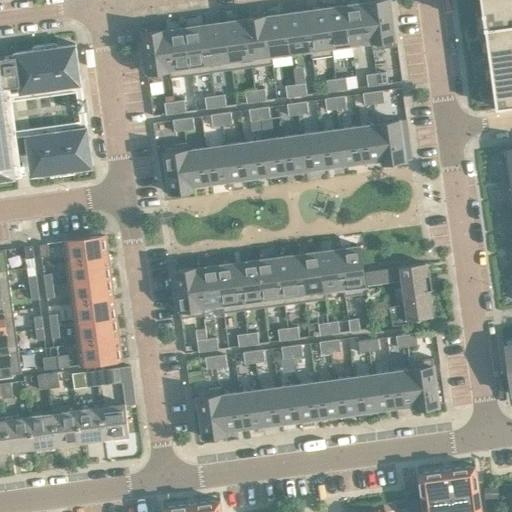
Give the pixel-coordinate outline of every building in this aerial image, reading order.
[(364,0),(365,1),(366,1),(372,43),(395,40),(389,0),(364,0)] [(511,0),(481,0),(496,107),(511,104),(511,0)] [(365,1),(345,4),(352,46),(372,43),(366,1),(365,1)] [(345,4),(326,7),(332,49),(352,46),(345,4)] [(326,7),(305,9),(311,52),(332,49),(326,7)] [(305,9),(285,12),(291,55),(311,52),(305,9)] [(285,12),(265,15),(271,57),(291,55),(285,12)] [(265,15),(245,18),(251,60),(271,57),(265,15)] [(245,18),(225,21),(231,63),(251,60),(245,18)] [(225,21),(204,23),(210,66),(231,63),(225,21)] [(204,23),(184,26),(190,69),(210,66),(204,23)] [(147,75),(170,72),(164,29),(165,29),(165,25),(141,28),(147,75)] [(190,69),(184,26),(165,29),(164,29),(170,72),(190,69)] [(0,177),(31,174),(31,175),(49,173),(49,177),(75,173),(74,169),(92,167),(75,44),(57,46),(57,42),(32,46),(32,49),(14,52),(15,54),(0,56),(0,177)] [(376,72),(377,84),(387,82),(386,71),(376,72)] [(377,84),(376,72),(366,74),(367,85),(377,84)] [(335,78),(337,89),(347,88),(345,77),(335,78)] [(327,91),(337,89),(335,78),(326,79),(327,91)] [(295,84),(297,95),(307,94),(305,82),(295,84)] [(288,96),(297,95),(295,84),(285,85),(287,97),(288,97),(288,96)] [(255,89),(256,101),(265,100),(266,99),(264,88),(255,89)] [(246,102),(256,101),(255,89),(245,91),(246,102)] [(382,90),(372,91),(374,103),(384,101),(382,90)] [(372,91),(362,93),(364,104),(374,103),(372,91)] [(216,106),(226,105),(224,94),(214,95),(216,106)] [(216,106),(214,95),(204,96),(206,108),(216,106)] [(346,107),(344,95),(334,97),(336,108),(346,107)] [(334,97),(324,98),(326,109),(336,108),(334,97)] [(174,101),(175,112),(185,111),(184,99),(174,101)] [(165,113),(175,112),(174,101),(164,102),(165,113)] [(296,102),(298,113),(308,112),(306,101),(296,102)] [(296,102),(287,103),(288,115),(298,113),(296,102)] [(268,106),(258,107),(260,119),(270,117),(268,106)] [(258,107),(248,109),(250,120),(260,119),(258,107)] [(220,113),(222,124),(232,123),(230,111),(220,113)] [(212,125),(222,124),(220,113),(210,114),(212,125)] [(194,128),(192,117),(182,118),(184,129),(194,128)] [(182,118),(172,119),(174,131),(184,129),(182,118)] [(385,167),(408,164),(402,118),(379,121),(385,167)] [(366,166),(385,163),(379,121),(360,124),(366,166)] [(347,169),(366,166),(360,124),(341,126),(347,169)] [(328,172),(347,169),(341,126),(322,129),(328,172)] [(309,174),(328,172),(322,129),(303,132),(309,174)] [(290,177),(309,174),(303,132),(284,134),(290,177)] [(271,180),(290,177),(284,134),(265,137),(271,180)] [(252,182),(271,180),(265,137),(246,140),(252,182)] [(233,185),(252,182),(246,140),(227,142),(233,185)] [(214,187),(233,185),(227,142),(208,145),(214,187)] [(195,190),(214,187),(208,145),(189,148),(195,190)] [(173,197),(195,194),(189,148),(166,151),(173,197)] [(105,235),(64,241),(66,262),(108,256),(105,235)] [(48,255),(47,243),(39,244),(40,256),(41,256),(48,255)] [(32,245),(24,246),(25,258),(34,257),(32,245)] [(364,271),(361,246),(341,249),(347,291),(367,289),(366,285),(364,271)] [(347,291),(341,249),(321,252),(326,294),(347,291)] [(326,294),(321,252),(300,254),(306,297),(326,294)] [(306,297),(300,254),(280,257),(286,300),(306,297)] [(110,277),(108,256),(66,262),(69,282),(110,277)] [(286,300),(280,257),(260,260),(266,302),(286,300)] [(266,302),(260,260),(240,263),(246,305),(266,302)] [(246,305),(240,263),(220,265),(225,308),(246,305)] [(393,322),(408,320),(408,321),(432,317),(424,263),(364,271),(366,285),(402,280),(404,293),(397,294),(398,304),(391,305),(393,322)] [(199,268),(199,264),(176,267),(182,314),(205,311),(199,268)] [(225,308),(220,265),(199,268),(205,311),(225,308)] [(0,290),(10,290),(8,270),(0,270),(0,290)] [(43,273),(44,285),(52,284),(51,272),(43,273)] [(29,287),(37,286),(36,274),(28,275),(29,287)] [(113,297),(110,277),(69,282),(72,302),(113,297)] [(54,296),(52,284),(44,285),(46,297),(54,296)] [(39,298),(37,286),(29,287),(31,299),(39,298)] [(0,311),(13,310),(10,290),(0,290),(0,311)] [(116,317),(113,297),(72,302),(74,322),(116,317)] [(13,310),(0,311),(0,331),(15,330),(13,310)] [(48,314),(50,326),(58,325),(56,313),(48,314)] [(33,316),(35,327),(43,326),(41,315),(33,316)] [(118,337),(116,317),(74,322),(77,343),(118,337)] [(348,319),(349,330),(359,329),(358,318),(348,319)] [(328,322),(329,333),(339,332),(337,320),(328,322)] [(319,334),(329,333),(328,322),(318,323),(319,334)] [(59,337),(58,325),(50,326),(51,338),(59,337)] [(44,339),(43,326),(35,327),(36,340),(44,339)] [(289,339),(299,337),(297,326),(287,327),(289,339)] [(279,340),(289,339),(287,327),(277,329),(279,340)] [(18,352),(15,330),(0,331),(0,352),(8,352),(8,353),(18,352)] [(257,331),(247,333),(248,344),(258,343),(257,331)] [(248,344),(247,333),(237,334),(238,345),(248,344)] [(417,344),(416,333),(406,334),(407,345),(417,344)] [(407,345),(406,334),(396,335),(397,347),(407,345)] [(121,358),(118,337),(77,343),(80,364),(121,358)] [(206,338),(208,350),(218,348),(216,337),(206,338)] [(198,351),(208,350),(206,338),(196,339),(198,351)] [(378,338),(368,339),(369,351),(379,349),(378,338)] [(339,339),(329,340),(331,351),(341,350),(339,339)] [(369,351),(368,339),(361,340),(358,340),(359,352),(369,351)] [(331,351),(329,340),(319,341),(321,353),(331,351)] [(301,344),(291,345),(293,357),(302,355),(301,344)] [(293,357),(291,345),(281,346),(283,358),(293,357)] [(263,349),(253,350),(254,362),(264,360),(263,349)] [(253,350),(243,352),(245,363),(254,362),(253,350)] [(8,352),(0,352),(0,374),(11,373),(8,353),(8,352)] [(226,366),(225,354),(215,355),(216,367),(226,366)] [(60,367),(58,355),(50,356),(52,368),(57,367),(60,367)] [(215,355),(205,357),(207,368),(216,367),(215,355)] [(50,356),(42,357),(44,369),(52,368),(50,356)] [(433,365),(411,368),(415,404),(414,404),(415,408),(439,404),(433,365)] [(94,370),(96,385),(122,381),(120,367),(94,370)] [(411,368),(392,370),(396,406),(414,404),(415,404),(411,368)] [(96,385),(94,370),(85,371),(87,386),(96,385)] [(392,370),(372,373),(377,409),(396,406),(392,370)] [(47,373),(49,388),(60,386),(57,371),(47,373)] [(49,388),(47,373),(37,374),(39,389),(49,388)] [(372,373),(353,376),(358,411),(377,409),(372,373)] [(353,376),(334,378),(339,414),(358,411),(353,376)] [(334,378),(315,381),(320,417),(339,414),(334,378)] [(315,381),(296,383),(301,419),(320,417),(315,381)] [(0,383),(0,395),(0,398),(12,396),(10,382),(0,383)] [(296,383),(277,386),(282,422),(301,419),(296,383)] [(277,386),(258,389),(263,424),(282,422),(277,386)] [(258,389),(239,391),(244,427),(263,424),(258,389)] [(220,394),(225,429),(226,429),(244,427),(239,391),(220,394)] [(226,429),(225,429),(220,394),(197,397),(202,437),(226,433),(226,429)] [(124,402),(100,405),(99,405),(104,440),(129,436),(124,402)] [(76,409),(80,443),(104,440),(99,405),(76,409)] [(52,412),(57,446),(80,443),(76,409),(52,412)] [(27,415),(32,449),(57,446),(52,412),(27,415)] [(3,418),(8,452),(32,449),(27,415),(3,418)] [(481,511),(475,465),(418,472),(423,511),(481,511)] [(497,497),(497,487),(485,488),(485,497),(497,497)] [(221,511),(220,499),(195,502),(187,503),(163,507),(163,511),(221,511)]
